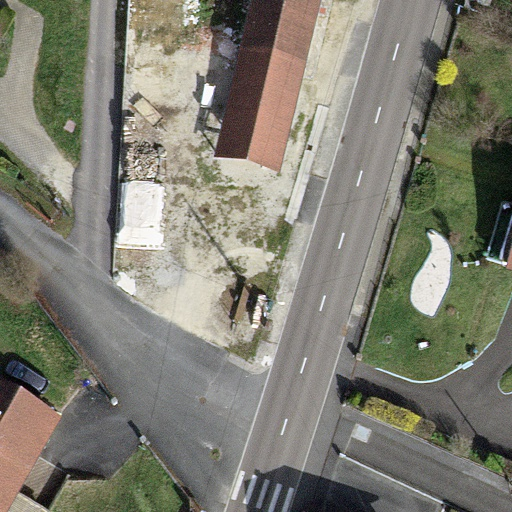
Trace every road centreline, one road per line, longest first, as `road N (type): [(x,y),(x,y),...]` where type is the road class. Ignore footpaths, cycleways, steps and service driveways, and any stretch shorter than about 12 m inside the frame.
road 1 (tertiary): [(278,432),(408,0)]
road 2 (residential): [(278,432),(214,398),(0,222)]
